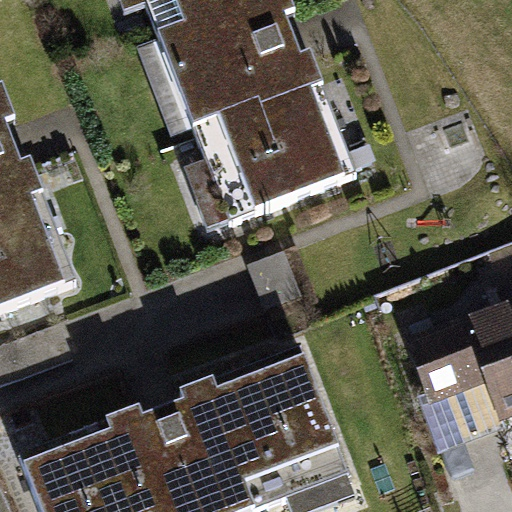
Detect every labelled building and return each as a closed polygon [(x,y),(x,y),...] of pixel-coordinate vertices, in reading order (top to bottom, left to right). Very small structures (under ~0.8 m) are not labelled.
[(357,181),(286,0),(146,0),(236,228),(357,181)] [(0,312),(75,284),(0,89),(0,312)] [(284,256),(246,270),(263,313),(300,299),(284,256)] [(511,301),(403,343),(444,451),(511,425),(511,301)] [(303,349),(19,458),(39,511),(257,511),(352,476),(303,349)]
